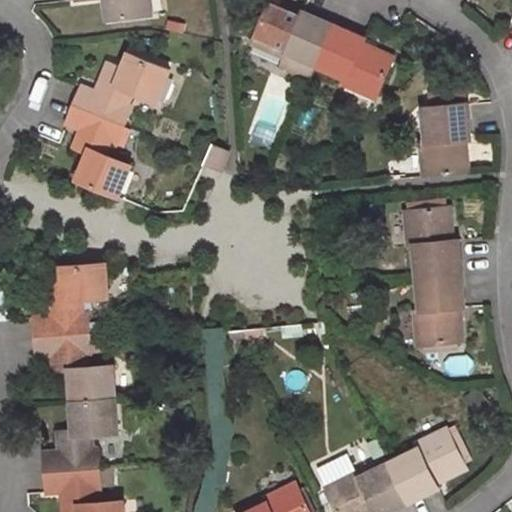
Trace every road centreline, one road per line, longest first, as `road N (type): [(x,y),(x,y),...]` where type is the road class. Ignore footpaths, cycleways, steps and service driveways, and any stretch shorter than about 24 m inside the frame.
road 1 (residential): [(0,4),(33,24),(42,47),(40,92),(0,146)]
road 2 (residential): [(416,0),(485,40),(511,103)]
